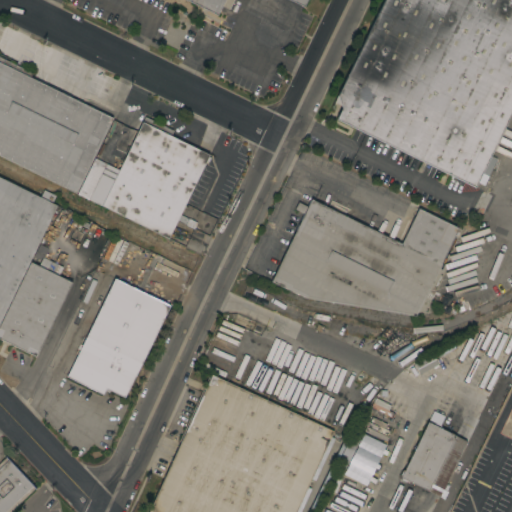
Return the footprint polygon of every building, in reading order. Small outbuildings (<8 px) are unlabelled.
[(305,0),(303,6),(290,0),(224,0),(217,15),(186,0),(305,0)] [(511,0),(511,110),(490,155),(496,158),(488,175),(481,172),(474,187),(336,119),(341,108),(337,95),(383,0),(511,0)] [(75,193),(23,167),(22,170),(16,167),(18,164),(0,155),(0,56),(32,72),(30,77),(112,118),(93,157),(75,193)] [(119,169),(144,116),(173,130),(170,136),(209,154),(208,156),(210,157),(208,161),(206,160),(179,214),(188,218),(185,224),(177,220),(168,238),(87,199),(87,200),(84,199),(85,197),(75,193),(93,157),(119,169)] [(0,177),(56,205),(0,320),(0,177)] [(305,298),(271,281),(304,213),(294,209),(298,202),(307,207),(310,200),(401,244),(418,208),(458,228),(415,316),(305,298)] [(35,356),(0,338),(0,323),(30,262),(38,266),(42,257),(62,267),(58,275),(71,282),(35,356)] [(100,306),(96,304),(108,279),(113,281),(114,278),(169,305),(124,397),(109,390),(108,393),(104,390),(102,394),(66,377),(100,306)] [(294,511),(147,511),(210,375),(332,431),(294,511)] [(466,440),(439,496),(407,481),(407,482),(400,479),(401,477),(399,476),(402,469),(403,470),(427,421),(466,440)] [(369,474),(383,444),(361,433),(346,463),(369,474)] [(0,511),(0,461),(6,456),(35,487),(9,511),(0,511)]
